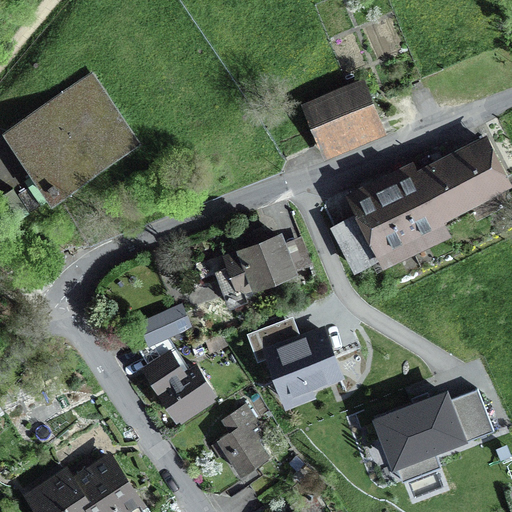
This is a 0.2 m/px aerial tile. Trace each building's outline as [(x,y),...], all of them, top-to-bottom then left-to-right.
[(133,145),(89,80),(7,134),(51,200),(133,145)] [(361,84),(305,108),(320,145),(376,122),(361,84)] [(273,130),(285,159),(313,148),(301,119),(273,130)] [(503,181),(483,144),(357,207),(349,192),(348,193),(360,216),(332,230),(352,268),(380,254),(382,257),(400,247),(443,226),(436,214),(468,198),(476,212),(498,201),(497,198),(505,194),(499,183),(503,181)] [(216,273),(229,305),(242,300),(239,291),(291,271),(278,238),(264,243),(261,234),(247,239),(251,248),(226,258),(230,267),(216,273)] [(147,343),(175,331),(167,312),(139,324),(139,325),(130,329),(138,347),(147,343)] [(263,331),(250,336),(258,357),(267,353),(284,395),(288,404),(311,396),(307,386),(336,375),(320,332),(271,351),(263,331)] [(184,375),(170,353),(145,369),(159,391),(157,392),(173,417),(176,415),(180,420),(194,411),(191,405),(211,392),(195,368),(184,375)] [(54,371),(47,364),(38,373),(44,380),(54,371)] [(443,395),(376,421),(400,483),(439,468),(431,449),(458,439),(460,444),(492,432),(475,390),(445,402),(443,395)] [(218,441),(240,475),(266,458),(255,440),(263,435),(244,406),(222,420),(230,432),(218,441)] [(117,511),(123,511),(137,503),(108,459),(73,483),(66,473),(65,473),(91,511),(112,511),(114,511),(117,511)] [(91,511),(65,473),(29,497),(39,511),(91,511)]
